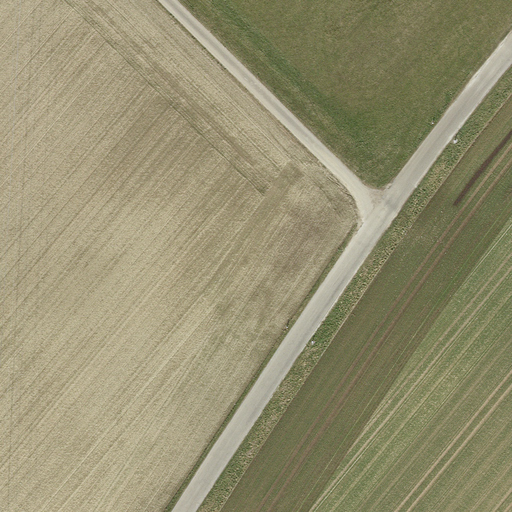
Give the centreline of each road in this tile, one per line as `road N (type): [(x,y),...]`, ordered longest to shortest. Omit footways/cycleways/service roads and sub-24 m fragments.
road 1 (tertiary): [(185,511),(386,209),(511,47)]
road 2 (track): [(174,0),(386,209)]
